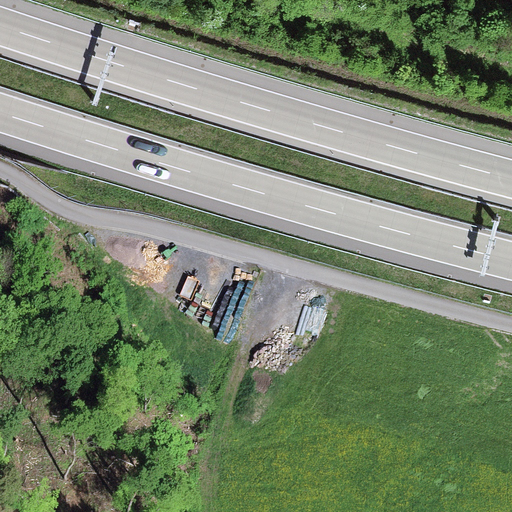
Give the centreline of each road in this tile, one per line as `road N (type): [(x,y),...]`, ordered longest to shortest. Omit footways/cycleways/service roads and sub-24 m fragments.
road 1 (unclassified): [(511,324),(149,226),(73,213),(0,169)]
road 2 (motorway): [(511,178),(0,25)]
road 3 (motorway): [(0,113),(511,262)]
